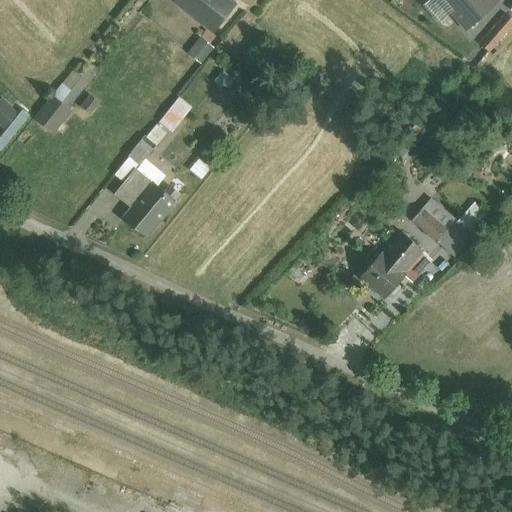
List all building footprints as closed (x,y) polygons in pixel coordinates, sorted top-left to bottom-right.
[(169,0),(205,34),(231,6),(238,13),(250,0),(169,0)] [(489,0),(438,0),(467,29),(493,4),(489,0)] [(511,34),(511,6),(476,44),(490,57),(511,34)] [(268,62),(256,51),(247,61),(260,72),(268,62)] [(81,108),(91,116),(100,102),(90,95),(81,108)] [(3,99),(0,102),(0,124),(7,130),(21,113),(3,99)] [(40,125),(57,138),(76,115),(58,102),(40,125)] [(161,129),(173,139),(193,114),(181,104),(161,129)] [(120,161),(130,170),(109,194),(130,213),(121,223),(148,246),(153,241),(189,200),(146,163),(152,157),(136,143),(120,161)] [(426,228),(449,252),(472,229),(448,205),(426,228)] [(424,262),(402,238),(360,277),(383,301),(424,262)]
